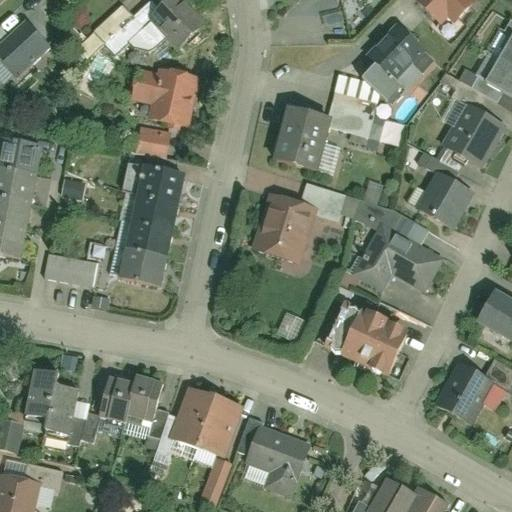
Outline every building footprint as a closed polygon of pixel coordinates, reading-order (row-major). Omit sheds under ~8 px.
[(207,27),(181,0),(174,0),(149,25),(178,55),(207,27)] [(416,0),(414,3),(442,28),(449,20),(455,26),(475,4),(470,0),(416,0)] [(50,53),(26,26),(0,48),(0,62),(17,82),(50,53)] [(398,83),(426,54),(400,29),(371,59),(380,68),(366,82),(396,110),(410,95),(398,83)] [(511,45),(502,63),(511,68),(511,45)] [(488,86),(511,99),(511,68),(502,63),(488,86)] [(191,132),(201,82),(161,73),(160,78),(140,74),(134,105),(155,110),(152,123),(191,132)] [(441,148),(482,172),(507,131),(466,107),(441,148)] [(289,112),(276,164),(322,176),(335,124),(289,112)] [(165,158),(169,134),(137,129),(133,153),(165,158)] [(39,154),(5,148),(0,174),(34,180),(39,154)] [(186,180),(148,171),(141,198),(180,208),(186,180)] [(34,180),(0,174),(0,175),(0,201),(29,207),(34,180)] [(419,213),(456,233),(475,197),(438,177),(419,213)] [(270,196),(253,253),(301,268),(318,211),(270,196)] [(180,208),(141,198),(135,226),(173,235),(180,208)] [(29,207),(0,201),(0,229),(24,233),(29,207)] [(173,235),(135,226),(128,253),(166,263),(173,235)] [(394,277),(425,297),(446,264),(384,226),(351,278),(382,297),(394,277)] [(24,233),(0,229),(0,256),(20,260),(24,233)] [(166,263),(128,253),(121,281),(160,290),(166,263)] [(511,302),(498,295),(480,326),(511,343),(511,302)] [(329,353),(391,381),(411,336),(349,308),(329,353)] [(275,336),(293,344),(302,322),(284,314),(275,336)] [(511,373),(493,361),(483,377),(509,394),(511,389),(511,373)] [(457,365),(434,407),(471,428),(495,386),(457,365)] [(63,378),(35,372),(26,418),(50,422),(47,438),(73,443),(82,395),(61,391),(63,378)] [(154,425),(164,386),(140,380),(138,388),(111,382),(101,422),(127,428),(129,419),(154,425)] [(216,400),(188,390),(170,442),(198,452),(216,400)] [(245,410),(216,400),(198,452),(226,462),(245,410)] [(16,456),(22,426),(7,423),(1,453),(16,456)] [(292,500),(312,447),(261,428),(247,465),(270,474),(264,490),(292,500)] [(1,476),(0,481),(0,511),(35,511),(42,486),(1,476)] [(386,481),(368,511),(448,511),(451,508),(418,490),(414,497),(386,481)]
